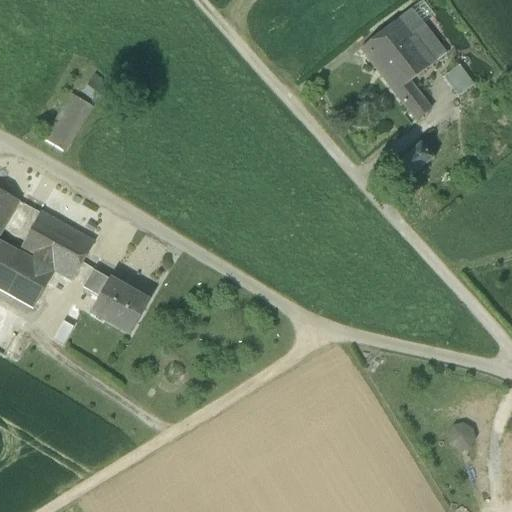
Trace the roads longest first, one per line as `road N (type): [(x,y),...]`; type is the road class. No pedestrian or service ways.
road 1 (unclassified): [(511,377),(327,332),(0,139)]
road 2 (unclassified): [(247,53),(511,356)]
road 3 (track): [(41,511),(327,332)]
